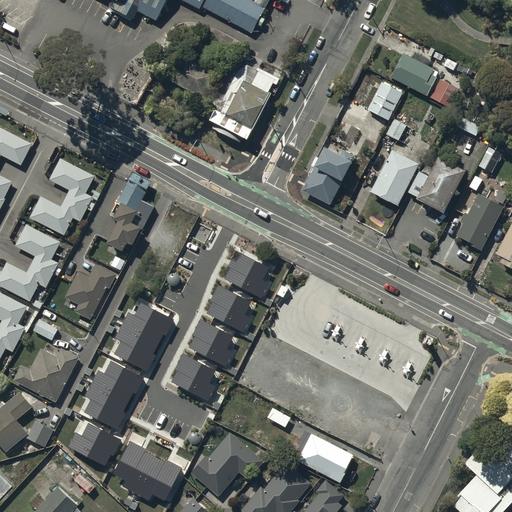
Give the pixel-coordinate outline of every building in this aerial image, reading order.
[(114,0),(111,7),(135,19),(138,12),(157,22),(168,0),(179,0),(200,11),(202,8),(205,0),(114,0)] [(265,9),(248,0),(205,0),(202,8),(252,34),(265,9)] [(443,56),(436,52),(434,57),(440,60),(443,56)] [(433,70),(403,55),(392,77),(428,95),(437,76),(431,73),(433,70)] [(215,74),(183,57),(172,79),(204,96),(215,74)] [(458,63),(448,59),(444,66),(455,70),(458,63)] [(214,122),(249,139),(271,96),(267,94),(273,82),(276,84),(280,76),(260,66),(257,71),(248,66),(238,72),(214,122)] [(459,89),(440,79),(431,96),(450,106),(459,89)] [(402,93),(382,82),(368,109),(388,119),(402,93)] [(9,110),(1,106),(0,108),(0,111),(7,115),(9,110)] [(480,127),(461,117),(457,126),(476,135),(480,127)] [(406,125),(395,119),(388,134),(399,139),(406,125)] [(33,144),(0,127),(0,159),(2,156),(22,166),(33,144)] [(354,156),(326,142),(301,190),(330,205),(354,156)] [(501,154),(489,148),(480,166),(492,172),(501,154)] [(419,164),(393,150),(371,192),(397,205),(419,164)] [(466,171),(439,157),(429,176),(420,171),(409,193),(418,197),(417,199),(444,214),(466,171)] [(87,193),(95,176),(61,158),(50,180),(70,190),(67,196),(88,208),(94,197),(87,193)] [(0,196),(5,199),(14,181),(0,173),(0,196)] [(148,189),(130,179),(118,203),(121,205),(123,202),(139,211),(133,223),(143,228),(144,228),(155,207),(142,200),(148,189)] [(505,207),(479,194),(469,214),(465,212),(460,223),(463,224),(457,236),(471,243),(471,245),(482,251),(505,207)] [(30,218),(65,235),(74,218),(81,222),(88,208),(67,196),(61,206),(41,196),(30,218)] [(143,228),(133,223),(139,211),(123,202),(121,205),(118,203),(112,215),(119,219),(107,243),(124,251),(128,242),(134,245),(143,228)] [(53,259),(62,242),(27,224),(16,246),(36,256),(33,262),(55,274),(60,263),(53,259)] [(511,224),(496,254),(508,260),(505,266),(511,269),(511,224)] [(270,268),(237,251),(229,267),(231,268),(226,279),(262,297),(269,284),(263,281),(270,268)] [(125,261),(116,256),(112,265),(121,270),(125,261)] [(0,277),(0,285),(31,301),(40,284),(47,288),(55,274),(33,262),(27,273),(8,263),(0,277)] [(117,275),(96,264),(90,277),(79,271),(73,283),(65,297),(79,305),(75,311),(91,319),(108,287),(110,288),(117,275)] [(252,302),(219,285),(211,301),(213,302),(208,313),(245,332),(252,318),(246,315),(252,302)] [(16,322),(25,305),(0,292),(0,319),(3,321),(0,325),(0,329),(21,340),(27,328),(16,322)] [(43,304),(37,300),(34,305),(41,309),(43,304)] [(167,336),(175,320),(142,303),(136,316),(130,313),(123,324),(160,343),(164,335),(167,336)] [(322,342),(289,406),(323,424),(344,383),(369,396),(367,401),(380,408),(396,377),(379,369),(402,324),(374,309),(349,357),(322,342)] [(53,340),(59,329),(40,319),(34,330),(53,340)] [(234,337),(202,319),(193,336),(196,337),(190,348),(226,366),(234,353),(227,350),(234,337)] [(116,354),(148,371),(157,355),(154,354),(160,343),(123,324),(116,338),(122,342),(116,354)] [(0,361),(7,349),(14,353),(21,340),(0,329),(0,361)] [(58,357),(42,349),(31,370),(22,366),(14,380),(57,402),(80,357),(62,348),(58,357)] [(218,371),(184,354),(176,370),(179,371),(173,382),(209,400),(217,387),(211,384),(218,371)] [(137,394),(145,378),(112,362),(106,374),(100,371),(93,383),(130,402),(134,393),(137,394)] [(86,412),(118,429),(127,414),(124,412),(130,402),(93,383),(86,396),(93,400),(86,412)] [(34,407),(22,392),(0,409),(0,442),(7,451),(28,434),(17,421),(34,407)] [(290,418),(274,409),(269,418),(285,427),(290,418)] [(54,430),(36,421),(28,438),(46,447),(54,430)] [(511,430),(503,422),(462,465),(475,477),(460,493),(459,496),(461,498),(452,507),(457,511),(504,511),(511,504),(511,430)] [(114,456),(122,440),(89,424),(83,436),(76,433),(69,447),(107,466),(112,455),(114,456)] [(355,456),(307,432),(294,458),(341,483),(355,456)] [(260,458),(231,433),(209,458),(207,456),(191,474),(219,498),(240,473),(244,476),(260,458)] [(148,450),(131,441),(114,475),(128,481),(125,487),(136,493),(155,456),(147,453),(148,450)] [(166,501),(183,468),(167,460),(166,462),(155,456),(136,493),(150,500),(153,495),(166,501)] [(20,461),(3,472),(10,483),(27,472),(20,461)] [(311,484),(286,463),(265,488),(262,486),(240,511),(290,511),(300,501),(298,500),(311,484)] [(96,486),(81,473),(75,480),(90,493),(96,486)] [(345,496),(326,480),(317,492),(320,494),(305,511),(339,511),(344,506),(340,503),(345,496)] [(80,505),(59,486),(46,500),(39,493),(30,504),(37,511),(35,511),(81,511),(78,508),(80,505)] [(207,511),(194,499),(182,511),(207,511)]
